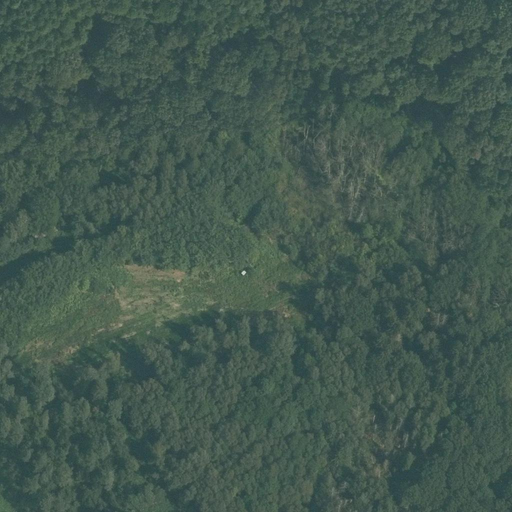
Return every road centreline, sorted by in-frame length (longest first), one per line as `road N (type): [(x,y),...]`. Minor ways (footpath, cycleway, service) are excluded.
road 1 (track): [(277,123),(242,147),(0,253)]
road 2 (track): [(490,92),(452,80),(382,83),(316,99),(277,123)]
